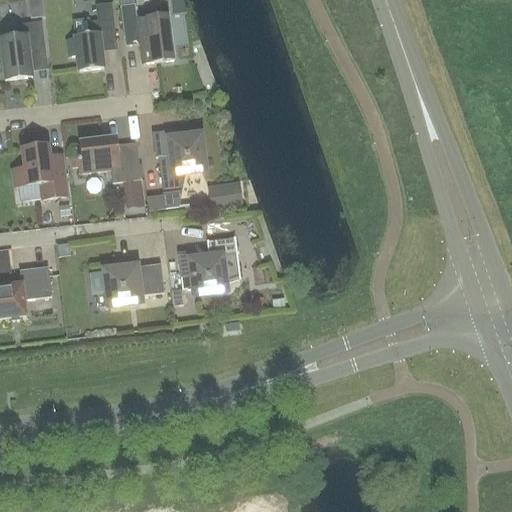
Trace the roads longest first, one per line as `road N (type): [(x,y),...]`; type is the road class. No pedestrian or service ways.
road 1 (unclassified): [(0,434),(190,404),(493,304)]
road 2 (tertiary): [(493,304),(385,0)]
road 3 (residential): [(0,245),(176,223)]
road 4 (residential): [(0,122),(147,103)]
